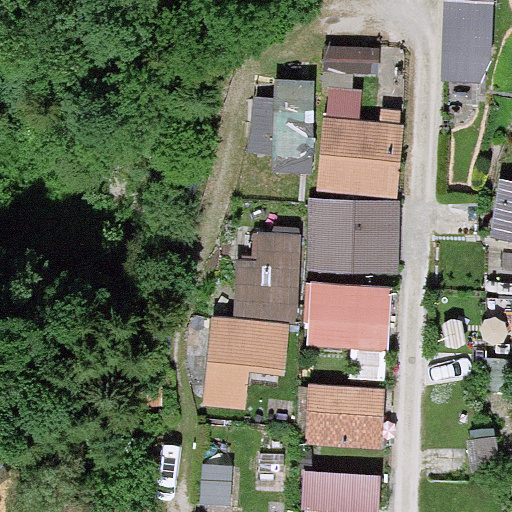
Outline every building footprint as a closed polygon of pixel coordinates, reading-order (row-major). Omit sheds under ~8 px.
[(500,0),(452,0),(448,76),(496,79),(500,0)] [(382,52),(327,52),(327,76),(382,76),(382,52)] [(277,82),(277,94),(248,95),(249,153),(282,152),(282,178),(318,177),(315,80),(277,82)] [(406,123),(329,120),(326,190),(402,193),(406,123)] [(511,183),(498,183),(494,239),(511,240),(511,183)] [(400,204),(313,203),(312,268),(399,269),(400,204)] [(298,237),(262,238),(263,261),(243,261),(244,308),(299,307),(298,237)] [(393,290),(314,287),(312,345),(391,348),(393,290)] [(295,325),(219,317),(209,402),(250,407),(255,366),(290,370),(295,325)] [(390,389),(319,384),(316,441),(386,446),(390,389)] [(207,445),(210,495),(263,492),(260,442),(207,445)] [(376,511),(378,477),(312,474),(310,511),(331,511),(376,511)]
